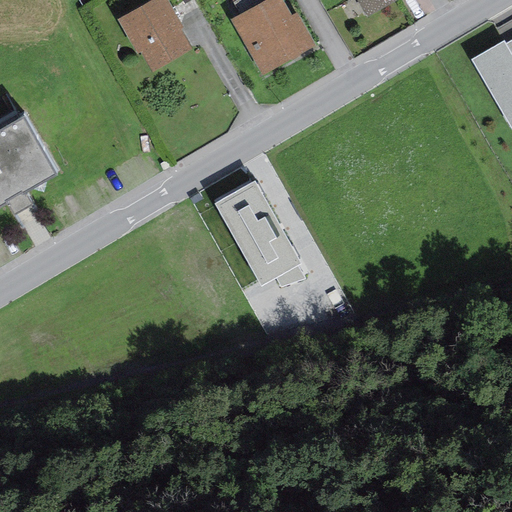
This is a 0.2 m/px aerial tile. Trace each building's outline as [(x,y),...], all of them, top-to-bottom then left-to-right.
[(183,28),(166,0),(150,0),(116,20),(137,55),(141,52),(152,72),(192,49),(180,29),(183,28)] [(261,76),(315,46),(297,13),(291,16),(282,0),(266,0),(230,20),(261,76)] [(356,0),(366,18),(397,0),(356,0)] [(503,41),(471,59),(511,131),(511,130),(511,40),(505,44),(503,41)] [(23,117),(0,130),(0,206),(6,202),(14,215),(31,205),(24,192),(56,174),(23,117)] [(255,181),(214,204),(261,287),(276,279),(280,287),(305,278),(297,266),(300,265),(255,181)]
